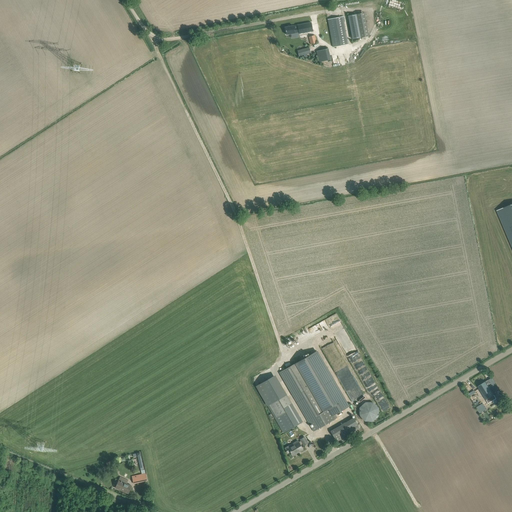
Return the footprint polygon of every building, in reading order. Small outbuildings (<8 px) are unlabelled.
[(348,16),(352,39),(360,38),(356,14),(348,16)] [(328,19),(333,47),(348,44),(343,18),(344,18),(344,16),(328,19)] [(313,31),(312,27),(311,22),(297,25),(294,26),(293,26),(285,27),(286,35),(295,33),(294,30),(298,29),(299,34),(313,31)] [(298,50),(299,56),(311,53),(309,47),(298,50)] [(317,51),(319,62),(331,60),(329,48),(317,51)] [(511,204),(497,211),(511,246),(511,204)] [(310,329),(313,334),(323,329),(320,324),(310,329)] [(280,372),(314,431),(337,418),(335,414),(350,406),(318,350),(301,360),(280,372)] [(303,422),(291,402),(287,394),(275,375),(257,386),(268,405),(284,432),(303,422)] [(488,385),(491,383),(489,380),(486,381),(478,386),(488,403),(496,398),(488,385)] [(362,405),(360,408),(360,410),(360,413),(360,416),(362,418),(364,420),(366,421),(369,421),(372,421),(374,420),(376,418),(378,416),(378,413),(378,410),(378,408),(376,405),(374,404),(372,402),(369,402),(366,403),(364,404),(362,405)] [(331,431),(337,441),(343,438),(337,428),(331,431)] [(304,445),(308,443),(305,437),(301,439),(301,440),(299,442),(298,441),(285,448),(288,453),(291,451),(293,455),(292,454),(298,451),(299,452),(303,449),(300,445),(303,443),(304,445)] [(132,477),(134,483),(147,480),(146,474),(132,477)] [(116,487),(128,493),(132,486),(126,483),(128,480),(120,477),(116,487)]
